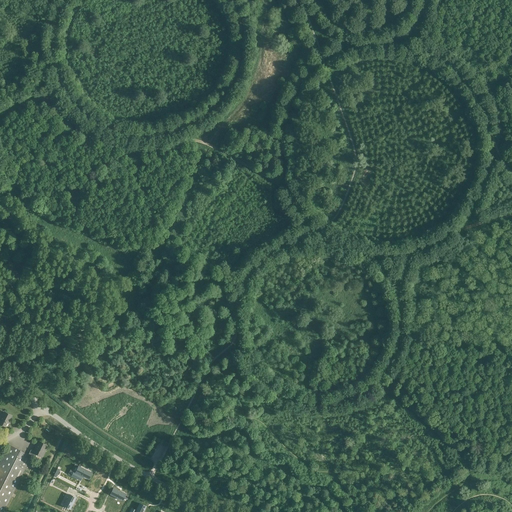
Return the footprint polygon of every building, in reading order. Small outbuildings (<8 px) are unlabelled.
[(12,416),(4,412),(0,420),(0,423),(5,427),(9,421),(12,416)] [(0,511),(3,511),(31,457),(34,458),(37,454),(42,457),(46,449),(45,449),(47,445),(39,442),(34,451),(31,449),(28,455),(9,445),(0,462),(0,511)] [(74,472),(72,476),(80,480),(82,476),(89,479),(92,473),(79,466),(75,473),(74,472)] [(114,488),(110,494),(123,500),(126,494),(114,488)] [(69,495),(64,506),(70,509),(76,498),(69,495)] [(132,508),(129,511),(143,511),(146,506),(140,503),(136,511),(132,508)]
